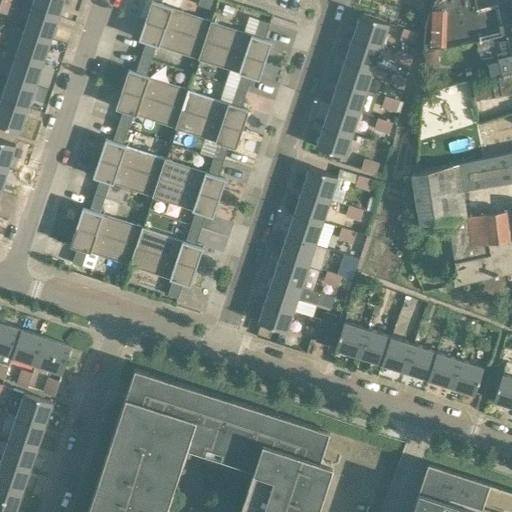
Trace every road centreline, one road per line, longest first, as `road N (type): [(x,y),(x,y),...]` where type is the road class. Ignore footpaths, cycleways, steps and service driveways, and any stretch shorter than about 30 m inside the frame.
road 1 (residential): [(218,349),(328,0)]
road 2 (residential): [(511,450),(218,349)]
road 3 (residential): [(10,282),(98,0)]
road 4 (residential): [(54,511),(116,316)]
